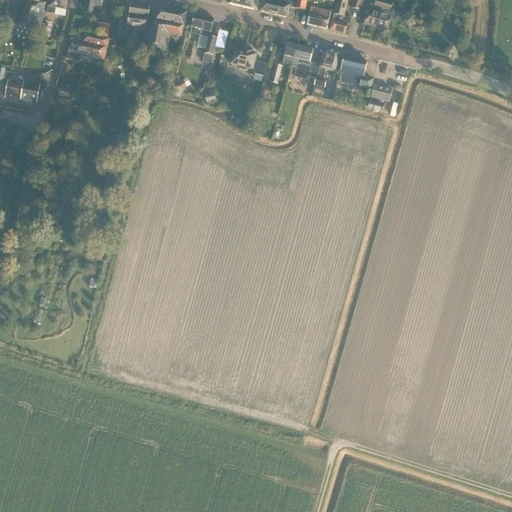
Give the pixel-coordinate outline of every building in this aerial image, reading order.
[(41,30),(47,4),(39,2),(39,0),(9,0),(9,3),(19,5),(15,23),(41,30)] [(51,0),(50,7),(48,6),(47,14),(54,15),(56,8),(66,10),(68,0),(51,0)] [(100,19),(103,0),(86,0),(85,6),(86,6),(84,16),(100,19)] [(252,9),(254,1),(254,0),(230,0),(230,4),(252,9)] [(289,8),(295,9),(297,0),(263,0),(260,12),(287,18),(289,8)] [(297,0),(295,9),(305,11),(306,0),(297,0)] [(351,19),(345,17),(349,1),(345,0),(337,0),(337,3),(330,30),(345,34),(347,25),(349,25),(351,19)] [(353,0),(351,9),(360,11),(362,0),(353,0)] [(393,20),(394,15),(390,13),(393,2),(385,0),(376,0),(374,6),(370,5),(364,25),(387,32),(391,19),(393,20)] [(148,18),(150,7),(131,4),(128,25),(146,28),(148,18)] [(327,29),(331,12),(311,7),(307,25),(327,29)] [(182,36),(186,13),(159,8),(156,23),(148,22),(142,50),(166,55),(170,34),(182,36)] [(195,15),(191,28),(190,34),(199,36),(201,30),(211,33),(214,19),(195,15)] [(52,24),(45,22),(41,35),(42,35),(40,41),(47,43),(48,37),(49,37),(52,24)] [(99,36),(107,38),(110,27),(101,25),(99,36)] [(118,25),(116,37),(125,39),(127,27),(118,25)] [(107,39),(86,34),(85,34),(83,42),(72,39),(69,52),(68,59),(79,62),(81,56),(94,59),(93,62),(95,65),(102,66),(104,64),(109,40),(107,39)] [(208,38),(200,36),(197,48),(205,50),(204,54),(205,54),(202,62),(211,64),(213,56),(217,39),(208,37),(208,38)] [(297,69),(299,60),(297,60),(300,48),(287,45),(284,56),(282,64),(292,67),(292,68),(297,69)] [(313,51),(300,48),(297,60),(299,60),(297,69),(295,78),(307,81),(308,77),(315,79),(319,65),(310,63),(313,51)] [(255,74),(264,76),(267,65),(255,62),(257,54),(252,53),(253,51),(244,49),(243,51),(235,49),(231,64),(240,66),(239,68),(240,69),(246,71),(248,70),(248,68),(253,69),(255,74)] [(324,89),(324,88),(326,82),(323,81),(326,70),(335,72),(340,53),(324,49),(314,86),(324,88),(324,89)] [(371,89),(371,88),(373,80),(364,78),(367,63),(344,57),(340,73),(342,74),(340,82),(371,89)] [(282,67),(274,65),(270,83),(278,85),(282,67)] [(0,81),(7,82),(9,72),(5,72),(6,70),(0,69),(0,81)] [(37,104),(40,88),(40,86),(8,80),(5,98),(37,104)] [(389,103),(392,90),(374,86),(371,98),(389,103)] [(384,104),(370,101),(368,109),(382,112),(384,104)] [(18,131),(14,146),(22,148),(26,133),(18,131)]
